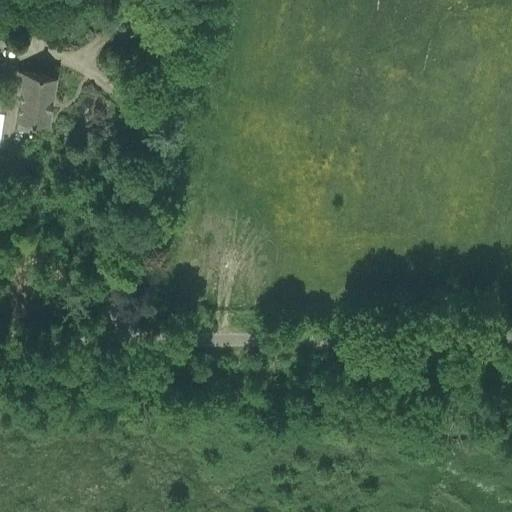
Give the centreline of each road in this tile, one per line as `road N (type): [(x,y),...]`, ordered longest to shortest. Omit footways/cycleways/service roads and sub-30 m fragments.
road 1 (unclassified): [(511,345),(0,345)]
road 2 (track): [(105,342),(169,0)]
